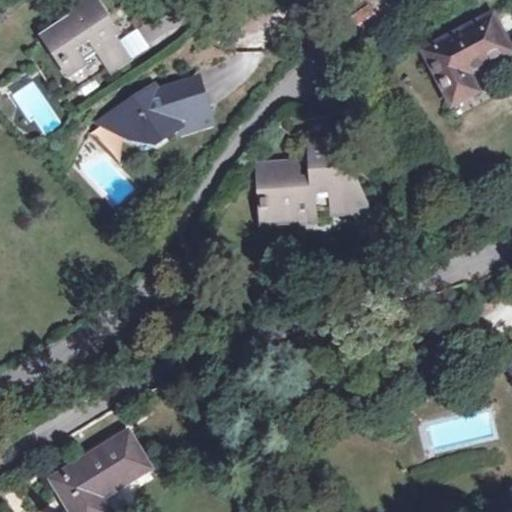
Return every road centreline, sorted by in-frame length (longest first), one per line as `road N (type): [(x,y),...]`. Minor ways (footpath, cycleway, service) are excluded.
road 1 (tertiary): [(511,245),(482,262),(131,379),(0,464)]
road 2 (residential): [(314,0),(312,35),(250,144),(156,277),(72,352),(0,398)]
